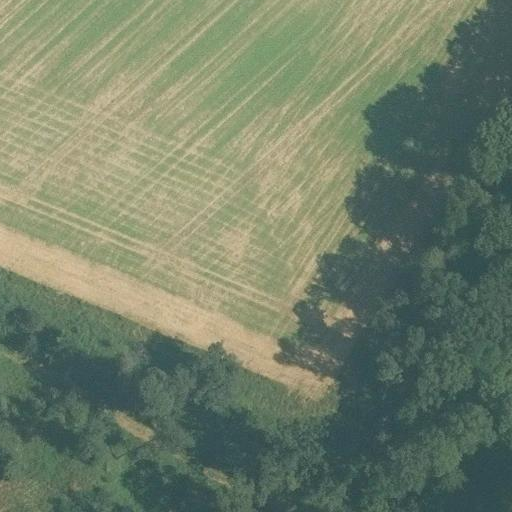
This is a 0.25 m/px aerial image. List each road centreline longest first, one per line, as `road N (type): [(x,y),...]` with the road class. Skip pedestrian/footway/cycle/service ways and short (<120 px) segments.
road 1 (track): [(0,276),(322,406),(511,126)]
road 2 (track): [(312,511),(0,347)]
